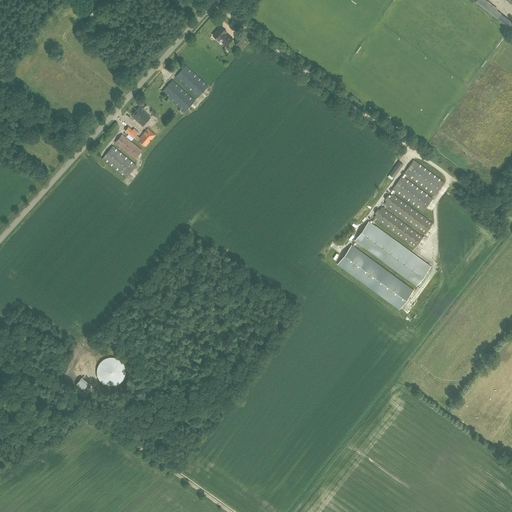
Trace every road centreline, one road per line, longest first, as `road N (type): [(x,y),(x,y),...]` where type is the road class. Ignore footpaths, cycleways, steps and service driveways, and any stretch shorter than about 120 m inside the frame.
road 1 (unclassified): [(0,239),(215,0)]
road 2 (track): [(229,511),(0,352)]
road 3 (track): [(212,3),(418,151)]
